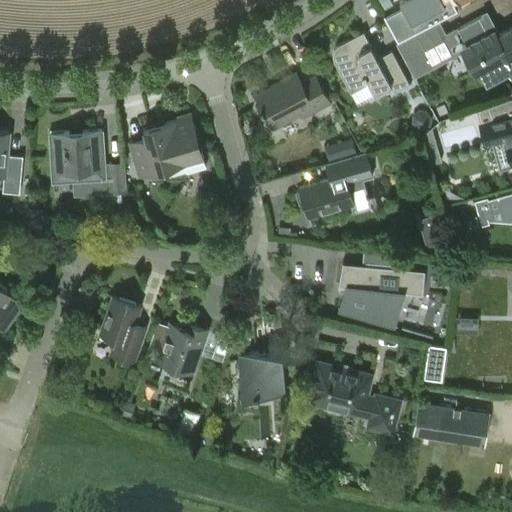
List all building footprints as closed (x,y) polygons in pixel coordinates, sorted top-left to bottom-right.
[(455,0),(402,0),(396,3),(399,8),(382,17),(396,41),(456,8),(452,2),(455,0)] [(463,8),(444,16),(449,27),(468,19),(463,8)] [(486,12),(458,27),(466,43),(461,46),(474,70),(482,66),(489,80),(502,74),(511,68),(511,61),(509,55),(511,53),(511,25),(497,34),(486,12)] [(396,42),(404,58),(409,55),(417,71),(431,64),(422,48),(445,36),(450,46),(459,40),(454,30),(445,34),(437,20),(396,42)] [(375,93),(390,84),(394,91),(409,83),(391,50),(377,57),(363,31),(339,44),(338,44),(336,46),(335,48),(334,49),(333,51),(333,53),(332,55),(333,57),(333,59),(333,61),(350,92),(369,82),(375,93)] [(272,125),(300,110),(303,115),(329,102),(315,75),(301,82),(295,71),(278,80),(280,84),(256,96),(272,125)] [(480,123),(485,121),(491,142),(505,138),(511,163),(511,97),(476,110),(480,123)] [(412,115),(412,122),(417,128),(425,129),(431,124),(432,116),(426,111),(418,110),(412,115)] [(183,163),(186,172),(206,166),(191,115),(188,112),(179,115),(178,118),(143,129),(145,137),(128,142),(138,176),(183,163)] [(432,127),(424,135),(432,161),(441,158),(432,127)] [(102,129),(49,133),(53,181),(73,179),(74,195),(126,191),(124,162),(104,163),(102,129)] [(23,155),(7,154),(9,132),(0,130),(0,172),(4,173),(2,191),(19,192),(23,155)] [(373,172),(367,151),(366,150),(325,162),(330,178),(299,187),(308,216),(353,203),(347,180),(373,172)] [(486,197),(474,201),(478,213),(476,214),(479,225),(489,222),(488,218),(492,216),(486,197)] [(343,260),(338,285),(340,286),(340,284),(345,284),(338,309),(393,325),(403,290),(422,292),(424,268),(403,266),(405,250),(390,249),(389,265),(343,260)] [(0,326),(4,330),(24,301),(0,284),(0,326)] [(133,360),(141,336),(130,332),(140,305),(113,296),(100,332),(116,338),(111,352),(133,360)] [(193,372),(200,351),(207,328),(195,324),(193,330),(169,321),(169,324),(157,319),(147,346),(159,350),(156,359),(193,372)] [(446,345),(428,342),(424,376),(441,378),(446,345)] [(238,353),(241,397),(285,394),(282,350),(238,353)] [(376,394),(375,398),(365,396),(370,374),(352,370),(351,367),(339,363),(336,366),(317,361),(308,400),(328,405),(329,408),(341,411),(344,409),(371,415),(368,425),(391,431),(399,400),(376,394)] [(126,400),(121,413),(129,416),(134,403),(126,400)] [(483,443),(488,411),(419,401),(414,433),(483,443)]
